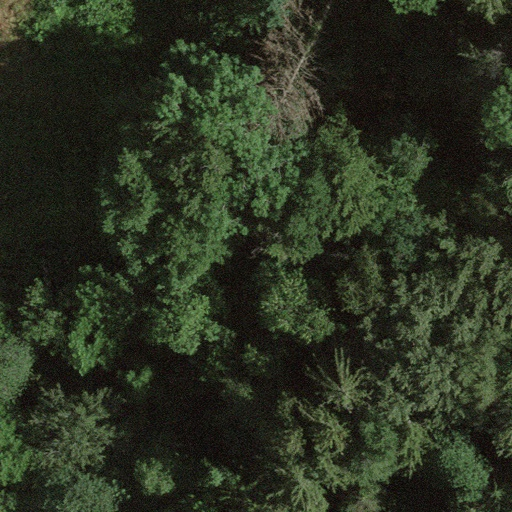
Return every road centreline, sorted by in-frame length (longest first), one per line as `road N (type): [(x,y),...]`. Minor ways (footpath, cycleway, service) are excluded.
road 1 (track): [(511,290),(435,273),(329,272),(60,361),(0,367)]
road 2 (track): [(228,0),(304,47),(511,221)]
